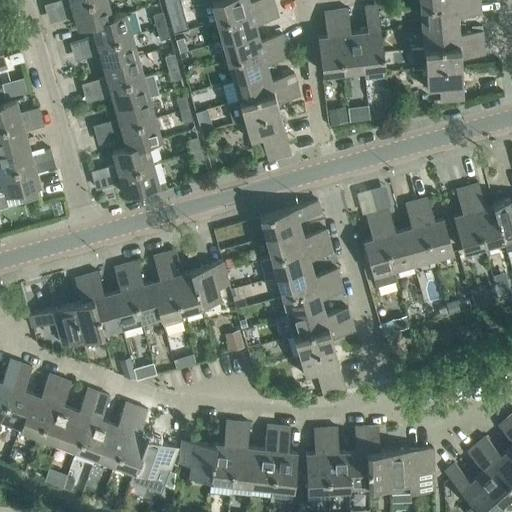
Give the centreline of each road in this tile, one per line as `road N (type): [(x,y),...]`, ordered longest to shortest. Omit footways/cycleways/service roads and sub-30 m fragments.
road 1 (residential): [(0,342),(168,401),(381,412)]
road 2 (tertiary): [(85,237),(324,171)]
road 3 (residential): [(381,412),(324,171)]
road 4 (residential): [(85,237),(21,0)]
road 5 (tertiary): [(324,171),(511,116)]
road 6 (residential): [(381,412),(473,426),(511,391)]
road 7 (residential): [(323,142),(302,0)]
